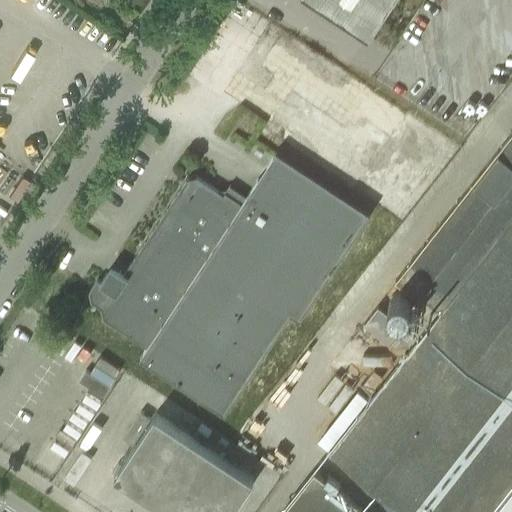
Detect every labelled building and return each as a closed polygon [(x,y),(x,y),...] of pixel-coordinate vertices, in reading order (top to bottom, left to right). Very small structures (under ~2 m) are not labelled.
[(310,0),(368,38),(393,0),(310,0)] [(511,16),(482,44),(490,52),(511,32),(511,16)] [(511,511),(511,134),(396,281),(422,301),(425,297),(438,307),(442,310),(372,399),(357,388),(318,438),(332,450),(330,452),(405,511),(511,511)] [(223,194),(215,189),(196,176),(186,178),(124,273),(120,270),(117,274),(109,276),(105,273),(101,281),(97,278),(89,290),(91,301),(101,307),(103,317),(147,346),(140,357),(225,413),(291,313),(300,319),(370,213),(276,150),(241,203),(224,192),(223,194)] [(422,301),(400,329),(413,339),(438,307),(425,297),(422,301)] [(231,511),(253,478),(155,414),(115,475),(170,511),(231,511)] [(61,466),(71,446),(51,435),(40,455),(61,466)] [(366,511),(315,472),(282,511),(366,511)]
